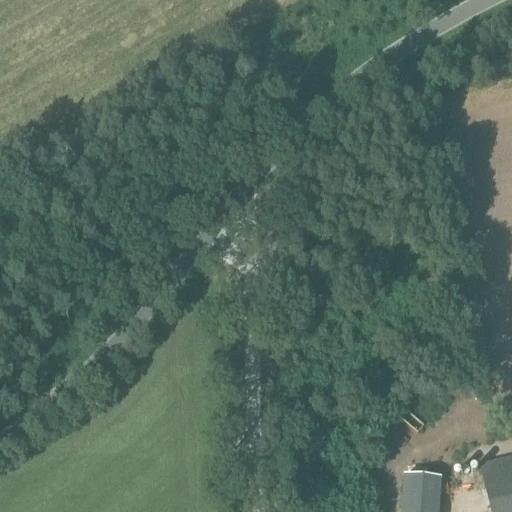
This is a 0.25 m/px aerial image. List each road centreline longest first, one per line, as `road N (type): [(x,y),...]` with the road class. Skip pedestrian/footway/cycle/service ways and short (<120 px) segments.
road 1 (unclassified): [(0,439),(93,368),(166,295),(299,134),(415,39),(490,0)]
road 2 (track): [(270,511),(247,197)]
